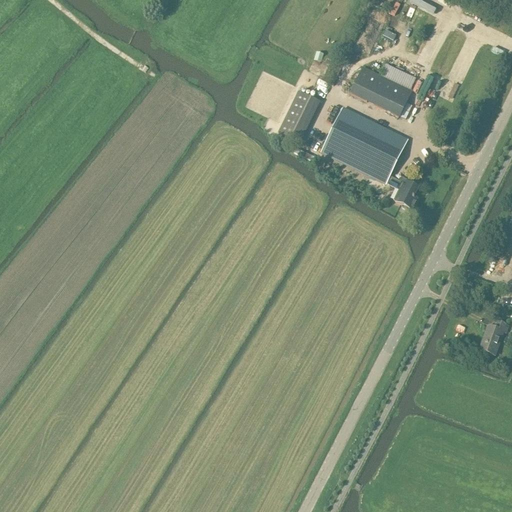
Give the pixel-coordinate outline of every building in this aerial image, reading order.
[(388,67),(382,79),(412,93),(417,81),(388,67)] [(412,93),(382,79),(362,69),(349,96),(399,120),(412,93)] [(296,92),(277,134),(299,143),(318,102),(296,92)] [(385,186),(389,178),(408,141),(342,108),(319,155),(385,187),(385,186)] [(316,166),(323,169),(326,165),(319,161),(316,166)] [(389,178),(385,186),(400,193),(395,204),(402,207),(401,208),(402,210),(406,212),(409,211),(409,210),(411,211),(416,200),(412,198),(416,189),(414,188),(415,185),(401,179),(399,182),(389,178)] [(495,322),(493,329),(487,327),(479,352),(494,357),(503,333),(505,334),(507,327),(495,322)]
